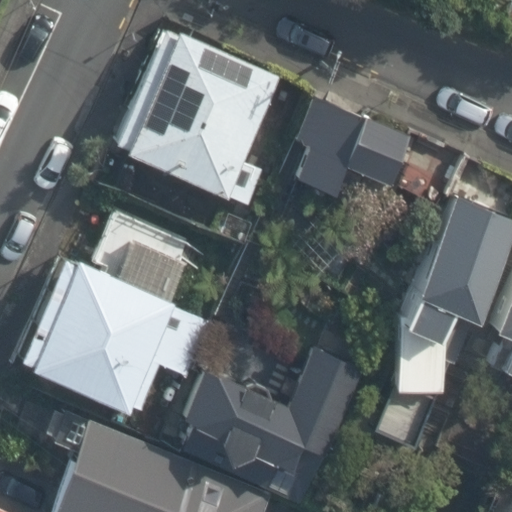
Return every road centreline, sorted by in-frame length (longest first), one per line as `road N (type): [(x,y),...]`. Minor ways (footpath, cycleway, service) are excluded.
road 1 (residential): [(312,0),(511,84)]
road 2 (residential): [(70,0),(0,156)]
